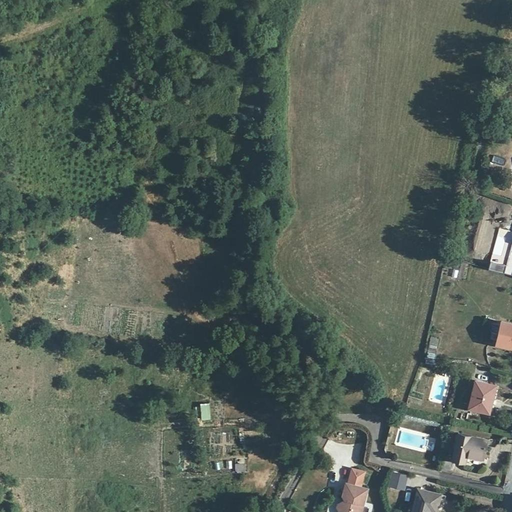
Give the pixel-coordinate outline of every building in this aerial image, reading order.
[(497,339),(501,321),(495,320),(494,324),(491,338),(497,339)] [(511,347),(511,322),(501,321),(497,339),(496,344),(511,347)] [(431,337),(428,351),(435,353),(438,339),(431,337)] [(435,353),(428,351),(426,362),(432,364),(435,353)] [(496,385),(475,380),(469,407),(489,412),(496,385)] [(487,439),(457,432),(452,458),(465,461),(467,454),(483,458),(487,439)] [(234,462),(234,470),(244,470),(245,462),(234,462)] [(410,489),(414,474),(391,467),(386,483),(410,489)] [(348,485),(346,484),(342,498),(344,501),(342,506),(337,510),(338,511),(361,511),(367,490),(360,488),(364,474),(352,470),(348,485)] [(440,494),(418,488),(412,511),(430,511),(431,510),(436,511),(440,494)]
